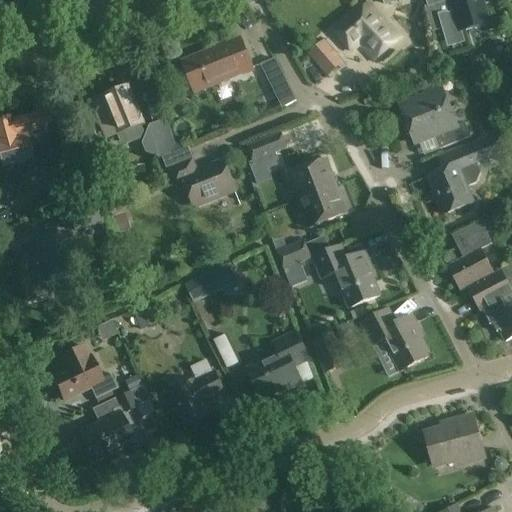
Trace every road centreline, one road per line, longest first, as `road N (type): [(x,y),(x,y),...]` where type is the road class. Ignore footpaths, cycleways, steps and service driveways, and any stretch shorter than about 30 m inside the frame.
road 1 (residential): [(478,377),(333,111),(304,92),(256,0)]
road 2 (residential): [(97,511),(350,433),(400,396),(478,377)]
road 3 (residential): [(0,61),(161,0)]
